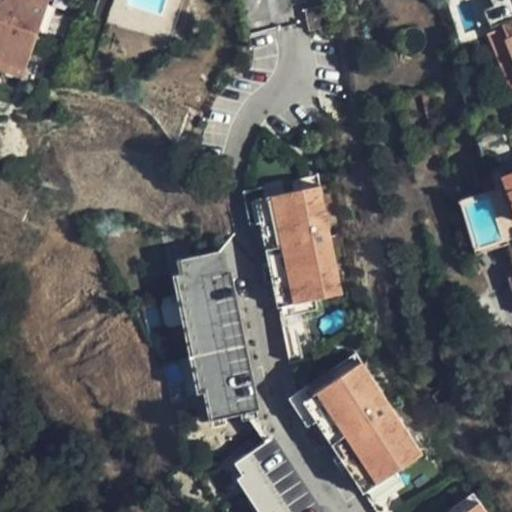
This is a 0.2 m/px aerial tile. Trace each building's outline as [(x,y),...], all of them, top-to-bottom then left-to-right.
[(0,0),(0,54),(2,55),(30,66),(55,0),(37,0),(37,3),(29,0),(0,0)] [(330,2),(308,7),(312,28),(335,23),(330,2)] [(30,66),(2,55),(0,60),(0,64),(28,75),(30,66)] [(317,185),(315,176),(288,182),(290,191),(317,185)] [(511,191),(511,184),(509,176),(498,180),(511,213),(511,196),(510,192),(511,191)] [(263,197),(251,200),(256,224),(265,263),(270,281),(276,307),(300,302),(311,299),(341,293),(328,234),(317,185),(290,191),(263,197)] [(247,226),(256,224),(251,200),(263,197),(261,188),(239,193),(247,226)] [(217,251),(173,261),(176,275),(202,392),(209,421),(211,420),(224,418),(238,414),(253,411),(223,276),(217,251)] [(265,263),(259,264),(263,283),(270,281),(265,263)] [(223,276),(253,411),(256,410),(260,409),(230,274),(223,276)] [(176,275),(170,276),(197,393),(202,392),(176,275)] [(311,299),(300,302),(302,312),(313,309),(311,299)] [(300,302),(276,307),(288,362),(312,357),(302,312),(300,302)] [(360,361),(354,354),(330,370),(335,378),(360,361)] [(420,452),(360,361),(335,378),(312,393),(301,401),(313,417),(337,453),(348,469),(362,491),(385,475),(394,469),(420,452)] [(301,401),(312,393),(307,385),(288,398),(305,423),(313,417),(301,401)] [(459,402),(446,385),(433,395),(445,412),(459,402)] [(253,411),(238,414),(240,419),(257,415),(256,410),(253,411)] [(320,511),(271,438),(233,463),(239,471),(266,511),(320,511)] [(337,453),(332,457),(342,472),(348,469),(337,453)] [(394,469),(385,475),(391,484),(400,478),(394,469)] [(266,511),(239,471),(234,474),(260,511),(266,511)] [(385,475),(362,491),(376,511),(406,511),(408,511),(391,484),(385,475)] [(474,492),(448,511),(447,511),(463,511),(479,500),(474,492)] [(487,511),(479,500),(463,511),(487,511)]
